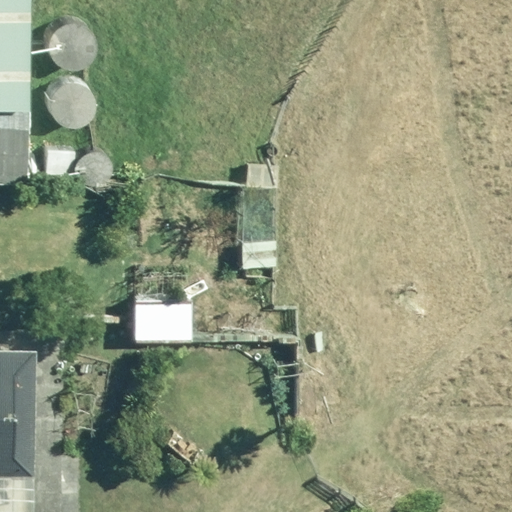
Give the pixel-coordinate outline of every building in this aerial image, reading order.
[(29,0),(0,0),(0,185),(26,186),(29,0)] [(97,16),(48,15),(45,124),(93,125),(97,16)] [(280,235),(234,236),(234,275),(280,275),(280,235)] [(195,296),(132,293),(130,339),(193,341),(195,296)] [(39,511),(45,354),(0,352),(0,511),(39,511)]
